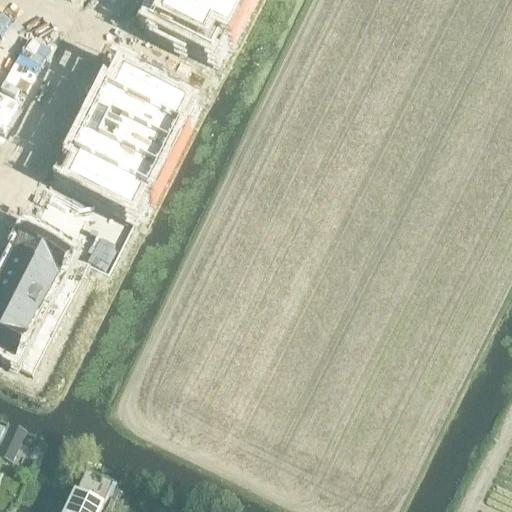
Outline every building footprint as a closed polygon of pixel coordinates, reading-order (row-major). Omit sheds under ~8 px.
[(160,7),(149,29),(211,61),(222,39),(228,42),(250,0),(156,0),(154,4),(160,7)] [(80,170),(69,191),(113,214),(131,223),(142,202),(148,205),(182,139),(176,136),(187,115),(125,82),(114,104),(108,101),(74,166),(80,170)] [(28,238),(17,260),(58,281),(70,259),(28,238)] [(17,260),(6,281),(47,303),(58,281),(17,260)] [(6,281),(0,293),(0,305),(36,324),(47,303),(6,281)] [(0,305),(0,332),(25,345),(36,324),(0,305)] [(0,332),(0,360),(14,367),(25,345),(0,332)] [(0,460),(12,466),(27,435),(11,427),(10,428),(7,427),(5,431),(0,441),(0,460)] [(66,511),(103,511),(105,510),(103,509),(114,487),(87,474),(76,496),(75,495),(66,511)]
